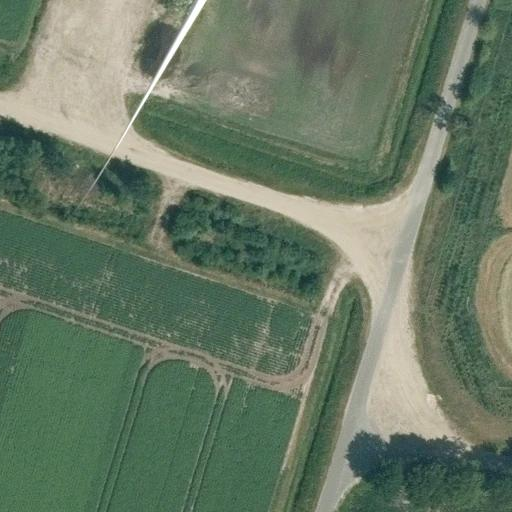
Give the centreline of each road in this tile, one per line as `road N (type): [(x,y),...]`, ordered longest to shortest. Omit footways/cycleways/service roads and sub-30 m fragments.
road 1 (unclassified): [(472,0),(337,453)]
road 2 (track): [(402,235),(0,99)]
road 3 (unclassified): [(511,461),(337,453)]
road 4 (track): [(136,0),(91,130)]
